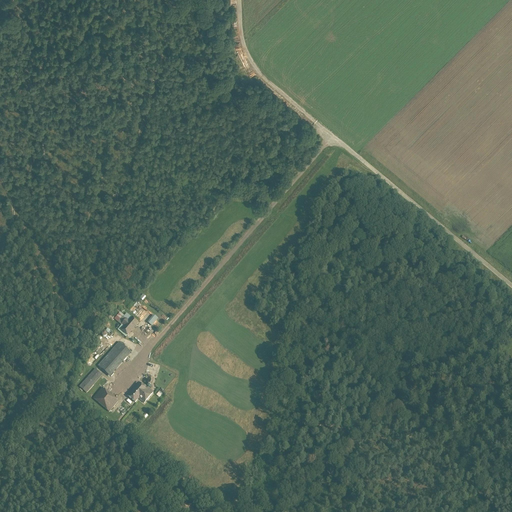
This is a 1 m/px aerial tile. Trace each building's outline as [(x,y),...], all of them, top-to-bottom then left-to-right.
[(124,327),(132,318),(127,313),(124,316),(120,312),(114,319),(121,325),(121,324),(124,327)] [(128,336),(129,334),(138,323),(132,318),(124,327),(121,330),(128,336)] [(131,353),(119,342),(98,366),(110,377),(131,353)] [(102,375),(95,369),(79,387),(86,393),(102,375)] [(135,402),(137,399),(138,398),(144,403),(153,392),(149,389),(148,391),(138,383),(127,395),(135,402)] [(118,401),(106,391),(102,388),(93,398),(109,412),(118,401)]
